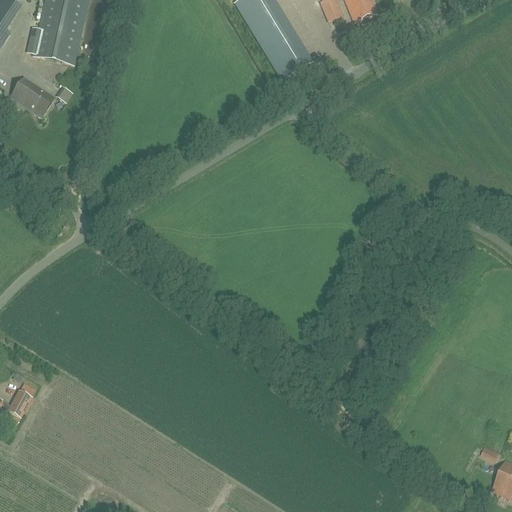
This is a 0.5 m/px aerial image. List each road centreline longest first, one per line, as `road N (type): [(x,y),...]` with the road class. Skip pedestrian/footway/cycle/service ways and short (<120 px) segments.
road 1 (unclassified): [(480,511),(423,483),(328,413),(97,228)]
road 2 (unclassified): [(511,254),(410,203),(297,111)]
road 3 (unclassified): [(97,228),(297,111)]
road 4 (track): [(71,207),(119,0)]
road 5 (unclassified): [(297,111),(470,0)]
road 6 (unclassified): [(0,306),(97,228)]
road 7 (unclassified): [(97,228),(0,151)]
